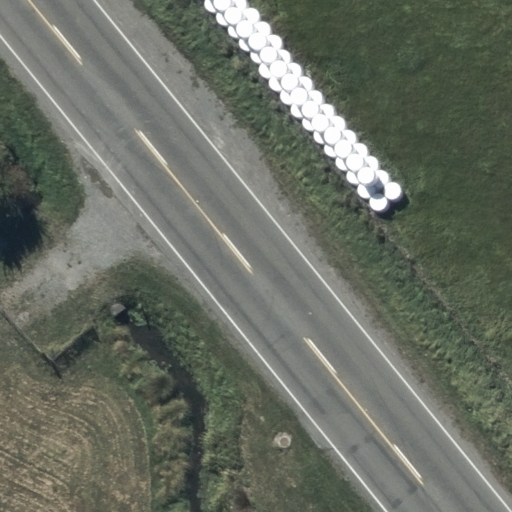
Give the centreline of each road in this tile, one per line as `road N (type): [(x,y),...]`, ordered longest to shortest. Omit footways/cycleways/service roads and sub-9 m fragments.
road 1 (secondary): [(43,0),(459,511)]
road 2 (track): [(193,185),(0,337)]
